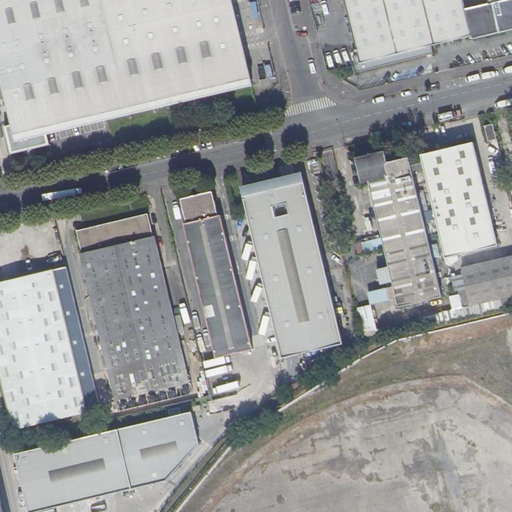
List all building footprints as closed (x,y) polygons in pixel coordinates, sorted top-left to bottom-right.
[(252,87),(231,0),(0,0),(0,92),(12,143),(252,87)] [(511,0),(346,0),(360,56),(355,58),(359,74),(428,56),(426,48),(500,30),(501,32),(511,29),(511,0)] [(489,142),(497,140),(493,125),(485,127),(489,142)] [(477,143),(424,155),(448,258),(501,245),(477,143)] [(402,308),(445,297),(411,157),(388,162),(385,152),(360,158),(366,181),(372,180),(383,225),(392,264),(384,266),(387,280),(395,278),(400,299),(402,308)] [(344,338),(306,179),(247,193),(285,353),(344,338)] [(220,213),(214,188),(182,195),(188,220),(186,221),(219,355),(255,346),(222,212),(220,213)] [(154,234),(148,211),(78,229),(84,252),(82,252),(118,398),(192,380),(156,234),(154,234)] [(392,264),(383,225),(375,227),(384,266),(392,264)] [(503,299),(506,310),(511,308),(511,257),(465,269),(470,289),(461,291),(465,308),(503,299)] [(0,365),(15,428),(102,407),(67,266),(0,282),(0,365)] [(392,301),(400,299),(395,278),(387,280),(392,301)] [(122,489),(168,477),(201,441),(193,410),(108,431),(122,489)] [(34,511),(122,489),(108,431),(20,454),(34,511)]
